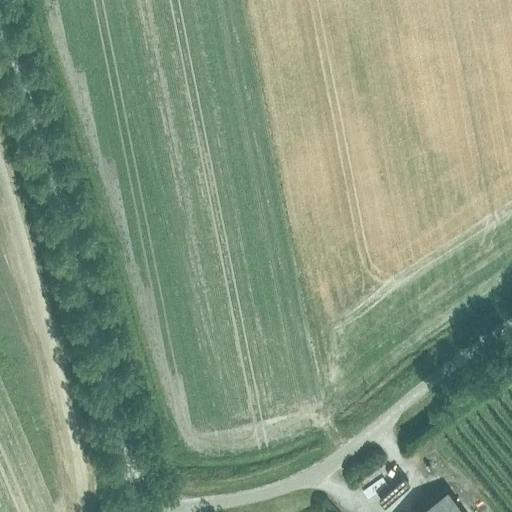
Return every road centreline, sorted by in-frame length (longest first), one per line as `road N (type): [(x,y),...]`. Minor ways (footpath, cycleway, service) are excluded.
road 1 (unclassified): [(144,511),(74,247),(0,17)]
road 2 (unclassified): [(161,511),(225,504),(326,471),(422,387),(511,329)]
